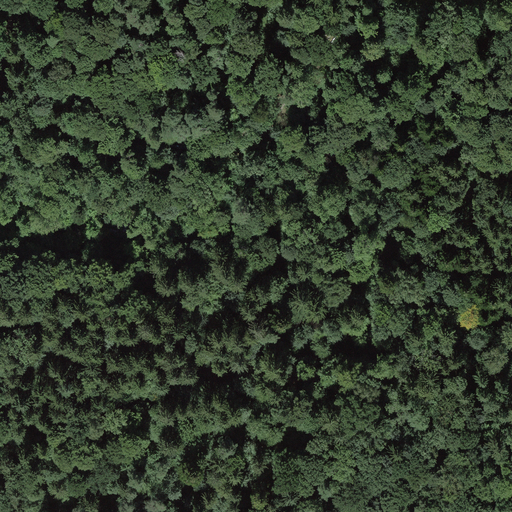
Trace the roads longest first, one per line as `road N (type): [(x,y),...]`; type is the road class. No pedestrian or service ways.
road 1 (track): [(511,163),(319,318),(228,366),(33,416),(0,437)]
road 2 (track): [(24,0),(2,44),(2,68),(19,103),(67,127),(191,139),(225,139),(275,109),(347,0)]
